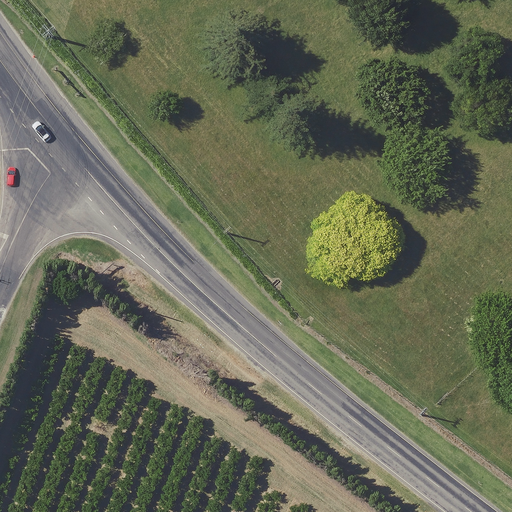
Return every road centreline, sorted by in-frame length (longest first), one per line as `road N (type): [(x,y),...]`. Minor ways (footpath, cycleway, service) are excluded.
road 1 (trunk): [(472,511),(195,284),(67,146)]
road 2 (unclassified): [(67,146),(0,271)]
